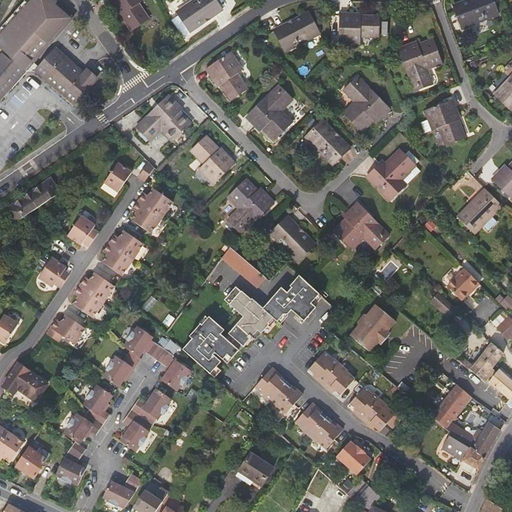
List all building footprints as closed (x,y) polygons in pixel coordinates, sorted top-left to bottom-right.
[(28,0),(23,6),(0,31),(0,94),(24,69),(72,16),(59,4),(61,1),(59,0),(28,0)] [(142,1),(141,0),(109,0),(106,2),(117,18),(119,17),(129,32),(147,21),(136,5),(142,1)] [(219,12),(210,0),(195,0),(175,14),(188,33),(219,12)] [(497,15),(491,0),(468,0),(453,6),(461,28),(497,15)] [(36,64),(78,17),(61,1),(59,4),(72,16),(24,69),(0,94),(0,104),(30,72),(36,72),(75,108),(79,104),(64,90),(40,67),(36,64)] [(306,15),(272,33),(283,54),(317,36),(306,15)] [(360,16),(340,15),(339,44),(358,46),(359,39),(377,39),(378,19),(360,18),(360,16)] [(442,65),(433,41),(418,46),(417,44),(399,50),(415,92),(433,85),(427,71),(442,65)] [(57,48),(40,67),(64,90),(79,104),(98,83),(98,80),(90,72),(86,76),(57,48)] [(228,55),(204,72),(215,88),(217,87),(227,103),(244,91),(234,76),(240,72),(228,55)] [(511,76),(495,95),(511,111),(511,76)] [(357,79),(343,93),(354,104),(343,115),(361,133),(373,123),(374,125),(389,111),(357,79)] [(276,89),(245,120),(258,134),(261,131),(272,142),(289,124),(278,114),(290,102),(276,89)] [(181,112),(167,98),(135,129),(149,143),(160,132),(171,143),(189,125),(179,114),(181,112)] [(460,120),(453,101),(425,111),(432,131),(439,128),(446,146),(465,139),(458,121),(460,120)] [(426,132),(431,130),(428,120),(422,122),(426,132)] [(348,149),(321,122),(305,139),(332,166),(348,149)] [(218,151),(205,139),(191,152),(203,166),(198,171),(213,185),(233,164),(219,150),(218,151)] [(404,155),(400,151),(386,164),(381,169),(378,166),(367,177),(390,201),(407,185),(403,180),(416,167),(415,166),(404,155)] [(408,151),(404,155),(415,166),(419,162),(408,151)] [(150,164),(147,161),(136,176),(142,180),(152,166),(150,164)] [(381,169),(386,164),(384,161),(378,166),(381,169)] [(130,171),(116,162),(102,182),(116,191),(121,184),(130,171)] [(511,163),(508,168),(505,172),(502,169),(492,180),(503,190),(505,188),(511,194),(511,197),(511,198),(511,163)] [(420,171),(416,167),(403,180),(407,185),(420,171)] [(6,208),(15,221),(24,214),(40,203),(48,198),(57,192),(48,179),(6,208)] [(247,182),(246,181),(228,199),(238,210),(227,221),(241,235),(273,204),(259,190),(257,192),(247,182)] [(173,200),(154,187),(148,194),(147,197),(143,194),(139,200),(162,216),(173,200)] [(503,190),(511,198),(511,197),(511,194),(505,188),(503,190)] [(493,197),(485,189),(457,217),(473,234),(482,225),(480,223),(488,214),(492,217),(503,206),(493,197)] [(162,216),(139,200),(134,206),(139,209),(137,211),(132,218),(152,232),(162,216)] [(390,237),(358,205),(344,219),(346,221),(335,232),(354,251),(365,240),(376,251),(390,237)] [(488,214),(480,223),(482,225),(486,228),(485,229),(488,233),(491,230),(491,229),(497,222),(492,217),(488,214)] [(93,224),(80,215),(66,235),(80,244),(82,241),(87,245),(97,231),(91,227),(93,224)] [(315,245),(288,218),(271,234),(298,261),(315,245)] [(423,228),(430,234),(437,226),(430,220),(423,228)] [(145,242),(125,228),(120,236),(118,238),(114,235),(110,241),(134,258),(145,242)] [(134,258),(110,241),(106,247),(110,250),(109,253),(104,260),(123,273),(134,258)] [(237,252),(230,246),(222,256),(259,287),(267,277),(237,252)] [(65,266),(51,257),(37,277),(51,286),(53,283),(59,287),(69,273),(63,269),(65,266)] [(116,284),(97,270),(91,278),(90,280),(86,277),(82,283),(105,300),(116,284)] [(479,284),(465,270),(447,287),(461,301),(472,289),(473,290),(479,284)] [(244,317),(229,334),(237,340),(243,346),(249,339),(247,337),(249,335),(252,337),(258,329),(261,332),(268,324),(273,318),(278,322),(284,315),(288,315),(291,311),(294,313),(304,322),(316,308),(312,304),(319,295),(299,276),(290,287),(291,288),(287,293),(281,288),(263,309),(262,311),(250,301),(236,288),(225,300),(244,317)] [(105,300),(82,283),(77,289),(82,292),(80,295),(75,302),(95,315),(105,300)] [(370,288),(379,295),(382,292),(373,284),(370,288)] [(455,308),(434,288),(430,292),(436,297),(432,301),(448,316),(455,308)] [(511,297),(508,294),(501,304),(511,312),(511,310),(511,297)] [(262,311),(263,309),(252,300),(250,301),(262,311)] [(376,305),(367,316),(364,315),(358,323),(359,326),(350,336),(370,353),(378,343),(388,331),(396,322),(376,305)] [(511,319),(507,314),(504,311),(492,323),(508,339),(511,335),(511,319)] [(62,323),(57,320),(50,332),(61,340),(65,334),(77,342),(88,326),(69,313),(64,320),(62,323)] [(18,323),(4,314),(0,319),(0,339),(5,343),(18,323)] [(163,323),(169,327),(175,319),(169,315),(163,323)] [(186,353),(211,374),(221,362),(213,355),(215,353),(223,360),(228,355),(232,359),(239,351),(233,345),(225,339),(221,335),(225,331),(209,317),(208,318),(202,325),(201,324),(189,337),(192,339),(187,345),(191,348),(186,353)] [(191,371),(173,359),(174,356),(152,341),(154,338),(138,327),(124,347),(130,352),(139,358),(144,351),(147,353),(146,354),(166,367),(167,366),(168,367),(170,369),(167,374),(162,381),(168,385),(177,392),(191,371)] [(389,332),(388,331),(378,343),(379,344),(383,344),(390,335),(389,332)] [(225,339),(233,345),(237,340),(229,334),(225,339)] [(491,368),(504,354),(492,344),(473,366),(465,359),(462,363),(485,383),(487,381),(495,371),(491,368)] [(324,351),(310,368),(315,372),(318,375),(316,378),(323,384),(340,365),(324,351)] [(139,358),(130,352),(123,361),(117,357),(103,378),(118,388),(123,381),(125,382),(141,359),(139,358)] [(29,392),(40,375),(20,362),(5,384),(15,391),(19,386),(29,392)] [(340,365),(323,384),(331,390),(333,388),(336,391),(341,395),(355,378),(340,365)] [(272,368),(255,387),(271,400),(285,384),(280,379),(282,377),(272,368)] [(499,391),(509,378),(499,370),(497,373),(495,371),(487,381),(490,382),(489,383),(499,391)] [(29,392),(38,398),(49,382),(40,375),(29,392)] [(511,401),(511,381),(509,378),(499,391),(511,401)] [(291,389),(285,384),(271,400),(286,414),(303,395),(293,387),(291,389)] [(89,410),(86,414),(103,426),(110,415),(105,412),(103,410),(108,403),(113,396),(98,386),(83,406),(89,410)] [(471,397),(457,386),(439,409),(453,419),(453,420),(471,397)] [(364,388),(350,405),(354,409),(358,412),(356,414),(363,420),(380,401),(364,388)] [(131,411),(153,426),(157,420),(158,420),(172,400),(156,389),(151,397),(147,403),(145,402),(140,398),(131,411)] [(380,401),(363,420),(370,427),(372,424),(376,427),(380,432),(387,424),(394,429),(403,418),(397,413),(395,415),(380,401)] [(322,412),(312,403),(296,422),(311,436),(325,419),(320,415),(322,412)] [(446,428),(451,422),(453,419),(439,409),(432,417),(446,428)] [(120,442),(136,452),(150,432),(149,432),(153,426),(131,411),(129,414),(123,423),(128,426),(130,428),(126,434),(120,442)] [(249,429),(254,421),(247,416),(243,414),(240,412),(235,419),(249,429)] [(103,426),(86,414),(84,418),(78,414),(64,434),(75,442),(79,445),(84,438),(89,431),(91,432),(96,436),(103,426)] [(331,424),(325,419),(311,436),(327,449),(343,431),(333,422),(331,424)] [(0,422),(0,444),(11,429),(0,422)] [(451,422),(446,428),(471,448),(485,458),(501,431),(489,422),(483,432),(479,429),(474,437),(451,422)] [(11,429),(0,444),(0,457),(0,458),(3,453),(5,455),(13,460),(26,440),(11,429)] [(479,470),(485,458),(471,448),(471,449),(449,436),(442,449),(479,470)] [(350,441),(337,457),(357,475),(371,460),(365,455),(365,454),(357,446),(356,447),(350,441)] [(56,475),(78,486),(86,470),(75,464),(78,459),(79,460),(87,450),(79,445),(75,442),(64,459),(56,475)] [(24,455),(18,463),(37,476),(50,457),(31,445),(24,455)] [(251,453),(239,472),(253,482),(261,487),(274,468),(251,453)] [(125,458),(121,463),(126,467),(130,461),(125,458)] [(253,482),(239,472),(236,476),(251,485),(253,482)] [(125,509),(143,482),(132,474),(125,485),(124,488),(111,482),(103,498),(109,501),(108,502),(118,507),(119,506),(125,509)] [(173,499),(185,479),(180,476),(169,493),(168,495),(173,499)] [(362,481),(356,488),(348,481),(341,488),(368,511),(370,511),(373,508),(379,497),(362,481)] [(156,511),(168,495),(169,493),(160,488),(160,489),(151,483),(140,500),(142,501),(134,511),(156,511)] [(267,492),(274,496),(278,490),(271,486),(267,492)] [(205,501),(209,504),(215,495),(211,492),(205,501)] [(156,511),(163,511),(166,508),(172,511),(174,511),(180,503),(173,499),(168,495),(156,511)] [(500,511),(502,509),(487,499),(481,511),(500,511)]
